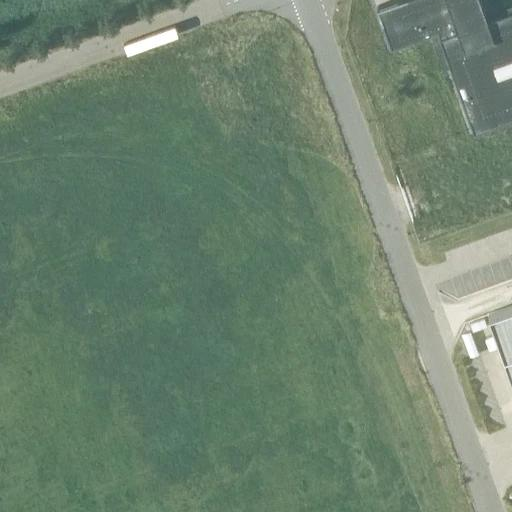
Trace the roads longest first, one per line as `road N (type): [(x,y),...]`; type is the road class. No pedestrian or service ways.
road 1 (unclassified): [(490,511),(307,0)]
road 2 (unclassified): [(0,86),(234,0)]
